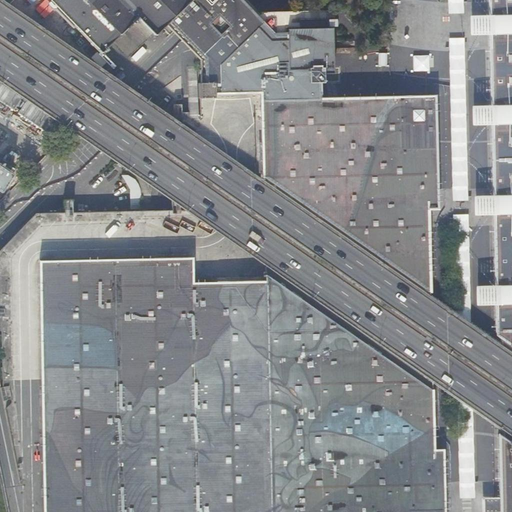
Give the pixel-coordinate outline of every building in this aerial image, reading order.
[(0,0),(0,7),(85,95),(115,65),(107,57),(109,55),(104,49),(131,22),(133,23),(134,22),(147,36),(152,31),(155,34),(162,26),(166,31),(170,27),(200,58),(256,7),(248,0),(0,0)] [(463,0),(448,0),(449,12),(464,12),(463,0)] [(511,511),(511,0),(486,0),(487,18),(491,17),(491,34),(488,34),(489,107),(493,107),(494,124),(490,124),(491,197),(495,197),(496,214),(492,213),(493,286),(497,286),(497,303),(494,303),(495,334),(498,337),(500,436),(497,434),(499,511),(511,511)] [(433,449),(433,446),(427,206),(436,206),(433,96),(322,96),(323,31),(281,31),(256,7),(200,58),(199,118),(202,216),(144,218),(144,214),(73,215),(72,198),(38,198),(39,261),(43,511),(443,511),(443,478),(442,478),(442,476),(442,458),(442,457),(442,449),(433,449)] [(394,11),(393,36),(408,37),(409,11),(394,11)] [(465,37),(450,38),(454,200),(469,200),(465,37)] [(179,106),(170,105),(170,116),(178,116),(179,106)] [(61,184),(91,154),(80,144),(50,174),(61,184)] [(0,184),(15,171),(0,161),(0,184)] [(470,214),(455,214),(457,306),(471,306),(470,214)]
